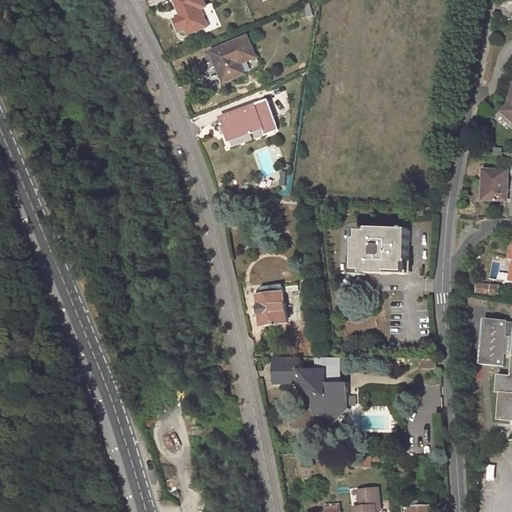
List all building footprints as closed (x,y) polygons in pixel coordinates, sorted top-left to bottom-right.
[(199,0),(174,0),(171,1),(180,20),(173,23),(178,35),(186,32),(188,37),(206,29),(198,11),(203,9),(199,0)] [(308,4),(299,8),(303,20),(313,16),(308,4)] [(249,39),(213,52),(224,82),(245,74),(242,65),(257,60),(249,39)] [(259,104),(265,124),(277,120),(271,100),(259,104)] [(229,134),(250,127),(252,133),(265,129),(267,134),(280,130),(277,120),(265,124),(259,104),(223,116),(229,134)] [(231,140),(252,133),(250,127),(229,134),(231,140)] [(508,169),(485,168),(484,197),(506,199),(508,169)] [(423,216),(424,208),(410,207),(410,215),(423,216)] [(410,262),(410,230),(407,230),(408,228),(403,228),(403,230),(371,229),(370,233),(357,233),(356,270),(365,270),(365,275),(388,274),(388,271),(406,271),(406,262),(410,262)] [(500,295),(501,286),(481,284),(480,292),(500,295)] [(283,290),(283,288),(262,290),(263,297),(257,298),(261,328),(287,325),(283,295),(283,290)] [(346,338),(377,338),(378,319),(347,319),(346,338)] [(510,322),(510,321),(486,319),(482,365),(505,367),(507,354),(510,322)] [(316,372),(342,371),(342,359),(316,360),(316,372)] [(437,361),(440,359),(431,359),(428,359),(420,359),(421,370),(441,370),(437,369),(437,361)] [(301,385),(314,398),(314,412),(318,417),(329,416),(337,425),(342,420),(342,400),(351,399),(351,386),(342,387),(342,371),(316,372),(302,372),(301,361),(276,361),(276,385),(301,385)] [(511,373),(511,376),(499,375),(498,393),(502,393),(499,420),(511,421),(511,373)] [(351,412),(351,399),(342,400),(342,420),(351,412)] [(175,453),(182,450),(177,438),(170,440),(175,453)] [(389,461),(389,458),(355,457),(355,468),(371,468),(371,461),(389,461)] [(379,500),(378,486),(357,488),(358,505),(353,506),(353,511),(375,511),(375,510),(374,501),(379,500)]
